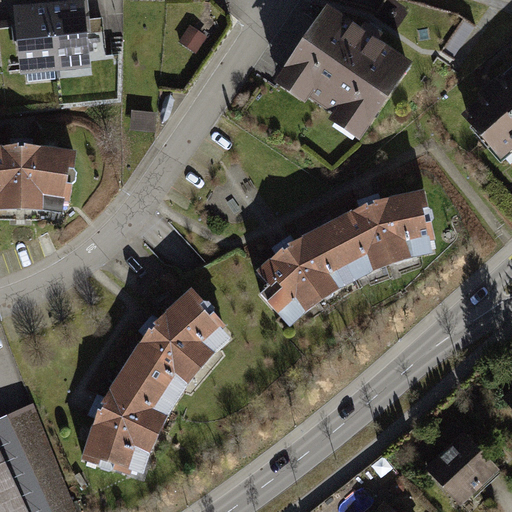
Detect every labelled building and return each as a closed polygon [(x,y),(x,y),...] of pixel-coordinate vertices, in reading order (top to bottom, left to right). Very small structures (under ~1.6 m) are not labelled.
[(91,71),(84,2),(48,6),(55,74),(91,71)] [(55,74),(48,6),(13,10),(20,78),(55,74)] [(414,67),(329,9),(275,87),(360,145),(414,67)] [(209,42),(191,30),(179,48),(198,60),(209,42)] [(511,73),(461,120),(502,166),(511,156),(511,73)] [(0,150),(0,214),(20,214),(70,217),(78,155),(21,148),(0,150)] [(328,227),(359,283),(394,269),(438,258),(425,193),(371,207),(328,227)] [(325,304),(359,283),(328,227),(284,251),(255,275),(268,288),(261,297),(293,332),(325,304)] [(153,328),(126,370),(178,403),(202,369),(236,339),(192,291),(153,328)] [(178,403),(126,370),(99,411),(82,462),(140,484),(156,437),(178,403)] [(511,393),(501,403),(511,415),(511,393)] [(0,511),(87,511),(37,408),(8,422),(0,425),(0,511)] [(466,438),(429,472),(465,511),(502,477),(466,438)]
